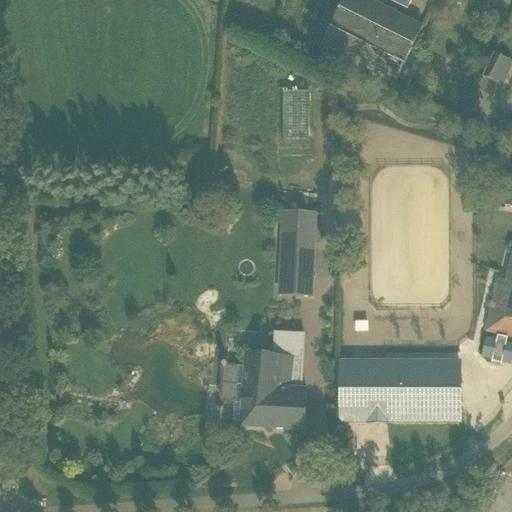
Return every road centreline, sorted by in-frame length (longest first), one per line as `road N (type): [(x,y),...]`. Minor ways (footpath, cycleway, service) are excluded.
road 1 (unclassified): [(46,511),(356,493),(465,452),(511,415)]
road 2 (unclassified): [(11,511),(0,348)]
